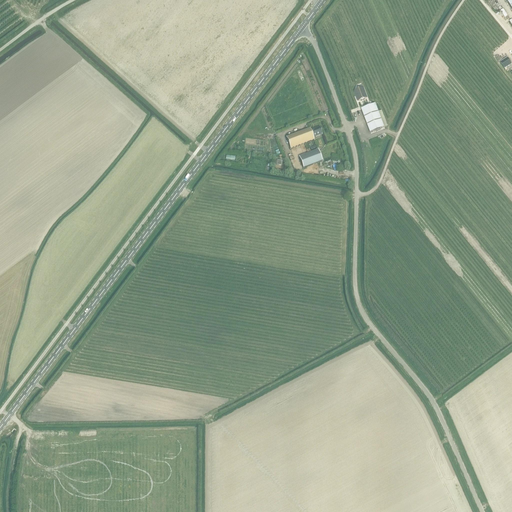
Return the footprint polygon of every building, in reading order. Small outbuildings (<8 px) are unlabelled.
[(38,12),(31,19),(33,21),(40,15),(38,12)] [(507,59),(502,63),(505,68),(511,64),(507,59)] [(355,92),(358,101),(366,98),(363,88),(355,92)] [(375,104),(361,109),(370,133),(384,128),(375,104)] [(310,128),(286,137),(290,149),(314,140),(313,138),(322,134),(319,127),(310,130),(310,128)] [(318,150),(299,157),(303,168),(322,161),(318,150)]
